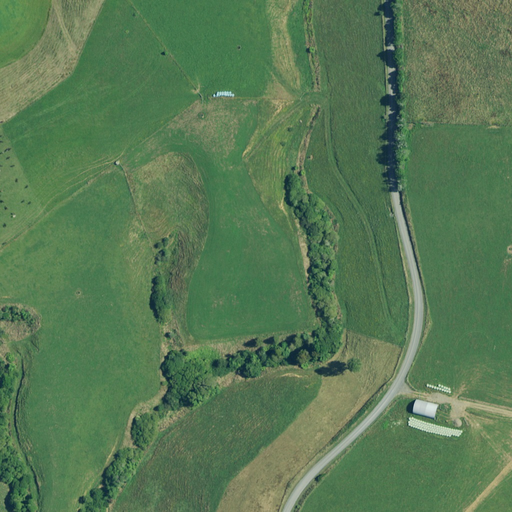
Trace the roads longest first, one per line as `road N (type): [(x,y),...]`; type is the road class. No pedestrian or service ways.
road 1 (unclassified): [(283,511),(397,369),(415,324),(386,98),(387,0)]
road 2 (track): [(408,343),(393,322),(370,234),(331,161),(327,98),(301,96),(270,67)]
